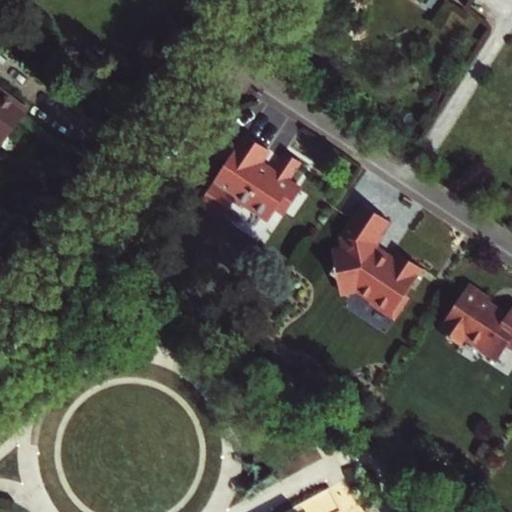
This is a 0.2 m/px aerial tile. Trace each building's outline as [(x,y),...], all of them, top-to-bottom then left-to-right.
[(112,89),(94,76),(83,91),(101,105),(112,89)] [(0,139),(6,144),(31,110),(0,87),(0,139)] [(275,148),(253,133),(250,137),(247,135),(232,157),(235,159),(209,200),(222,207),(231,207),(240,193),(278,217),(286,205),(290,208),(305,185),(298,181),(310,164),(292,152),(281,170),(267,161),(275,148)] [(395,220),(366,201),(343,235),(347,246),(338,250),(344,265),(339,272),(346,276),(351,291),(367,285),(402,311),(409,309),(417,298),(415,291),(421,282),(415,279),(422,268),(428,272),(432,265),(407,248),(401,258),(383,246),(383,239),(395,220)] [(421,282),(428,272),(422,268),(415,279),(421,282)] [(492,295),(470,281),(439,328),(461,342),(467,333),(486,345),(484,349),(498,358),(509,341),(511,342),(511,300),(506,310),(495,306),(488,302),(492,295)] [(0,430),(0,447),(98,357),(99,356),(91,347),(0,430)]
